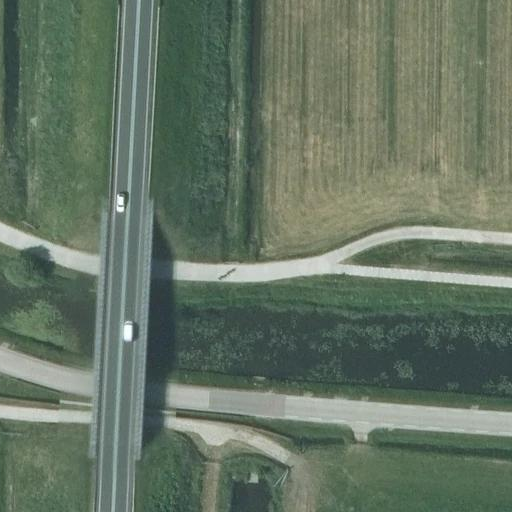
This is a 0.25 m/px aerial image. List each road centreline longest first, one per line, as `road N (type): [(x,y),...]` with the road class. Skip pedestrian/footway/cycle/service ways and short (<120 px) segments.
road 1 (secondary): [(511,423),(146,393),(0,358)]
road 2 (trunk): [(139,0),(115,511)]
road 3 (unclassified): [(0,232),(91,266),(260,275),(311,267)]
